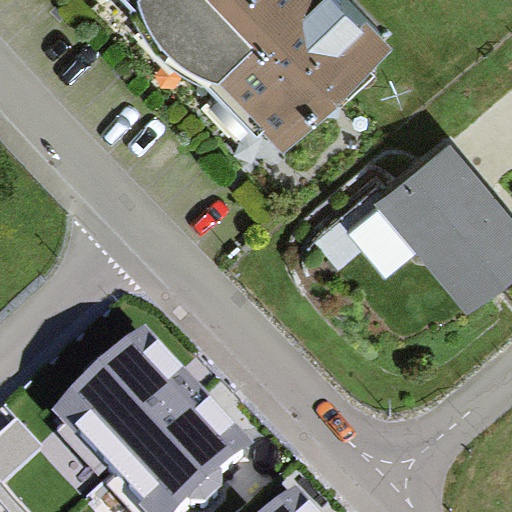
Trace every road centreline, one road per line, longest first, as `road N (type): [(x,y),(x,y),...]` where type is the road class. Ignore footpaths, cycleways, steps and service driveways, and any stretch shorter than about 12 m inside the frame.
road 1 (residential): [(389,479),(140,223)]
road 2 (residential): [(140,223),(0,72)]
road 3 (residential): [(0,372),(140,223)]
road 4 (residential): [(511,377),(389,479)]
